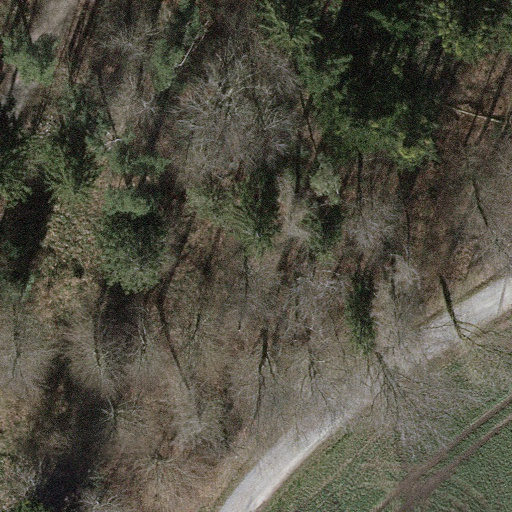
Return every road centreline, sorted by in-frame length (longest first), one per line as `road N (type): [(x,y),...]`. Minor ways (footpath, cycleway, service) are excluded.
road 1 (track): [(511,298),(410,365),(237,511)]
road 2 (track): [(0,143),(58,0)]
